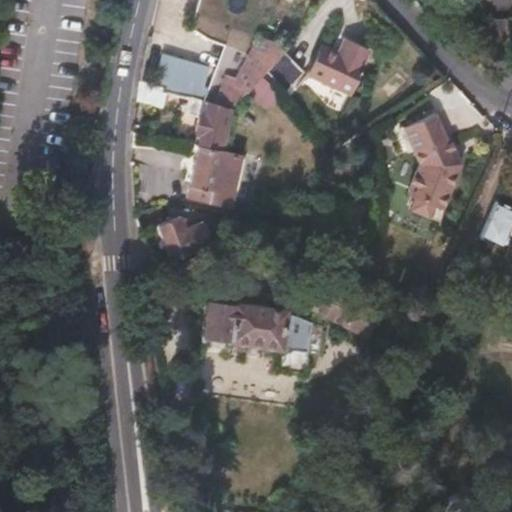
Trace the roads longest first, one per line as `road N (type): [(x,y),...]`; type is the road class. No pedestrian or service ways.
road 1 (tertiary): [(130,375),(112,172),(140,0)]
road 2 (unclassified): [(511,97),(435,42),(398,0)]
road 3 (tertiary): [(155,511),(130,375)]
road 4 (tertiary): [(130,375),(139,511)]
